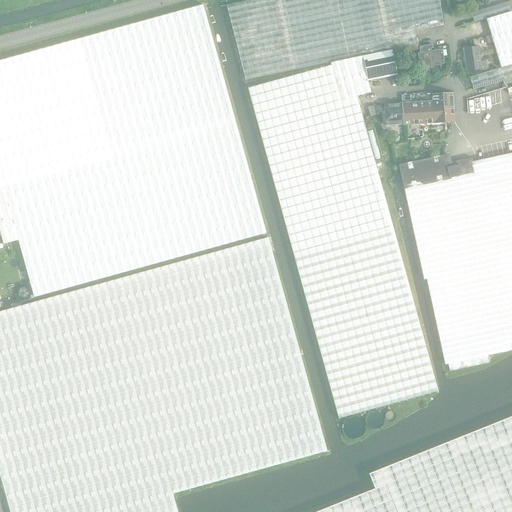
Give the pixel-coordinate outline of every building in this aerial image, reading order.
[(245,80),(330,62),(361,55),(362,59),(392,53),(410,49),(410,52),(419,51),(415,32),(444,26),(439,0),(247,0),(225,5),(245,80)] [(0,236),(0,237),(2,244),(17,240),(33,297),(266,233),(203,6),(0,60),(0,236)] [(485,8),(471,12),(474,22),(486,19),(488,18),(485,8)] [(500,68),(469,77),(473,90),(505,80),(504,80),(511,77),(511,14),(511,11),(498,15),(488,18),(486,19),(491,35),(493,43),(500,68)] [(428,67),(443,64),(440,49),(431,50),(431,49),(433,49),(432,45),(419,47),(420,52),(417,53),(418,59),(420,59),(421,62),(419,62),(420,68),(416,69),(418,76),(429,74),(428,67)] [(485,61),(481,61),(478,47),(464,49),(467,71),(486,68),(485,61)] [(397,74),(392,53),(362,59),(368,80),(397,74)] [(368,80),(362,59),(361,55),(330,62),(331,66),(248,88),(336,417),(433,391),(356,95),(371,91),(368,80)] [(402,125),(453,121),(452,93),(432,94),(432,101),(400,103),(402,125)] [(400,103),(384,104),(385,126),(402,125),(400,103)] [(475,175),(404,190),(423,280),(426,279),(444,365),(448,364),(449,372),(489,363),(488,355),(511,350),(510,344),(511,343),(511,153),(472,162),(475,175)] [(448,155),(399,166),(404,188),(404,190),(475,175),(472,162),(472,158),(465,159),(456,161),(450,163),(448,155)] [(0,475),(10,511),(176,511),(172,493),(325,451),(324,448),(273,267),(266,238),(0,311),(0,475)] [(374,489),(315,511),(511,511),(511,416),(369,474),(374,489)] [(350,433),(350,436),(360,435),(359,417),(345,418),(345,429),(356,429),(356,433),(350,433)]
